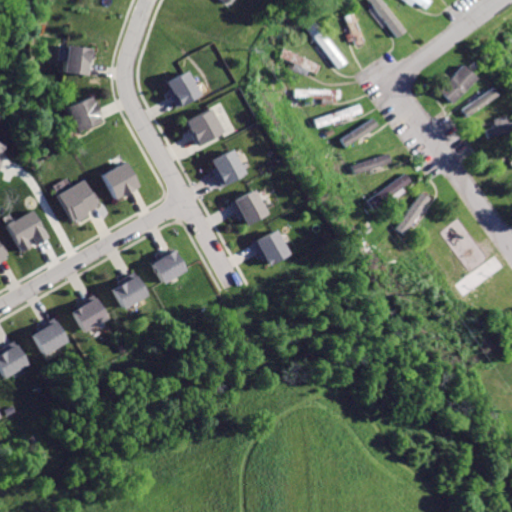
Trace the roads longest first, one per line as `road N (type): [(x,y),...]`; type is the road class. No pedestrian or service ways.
road 1 (residential): [(149,0),(126,84),(230,281)]
road 2 (residential): [(186,200),(0,306)]
road 3 (residential): [(389,82),(511,249)]
road 4 (residential): [(501,0),(389,82)]
